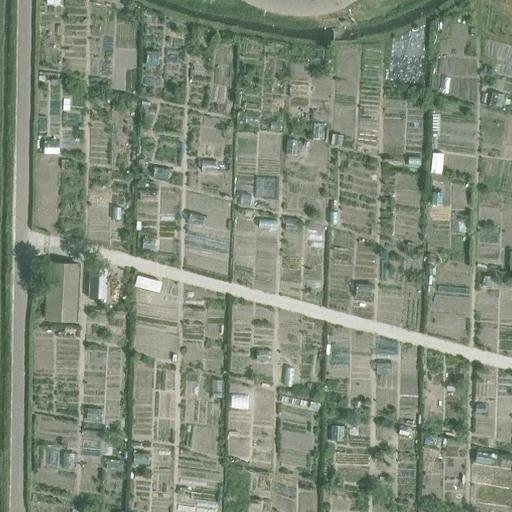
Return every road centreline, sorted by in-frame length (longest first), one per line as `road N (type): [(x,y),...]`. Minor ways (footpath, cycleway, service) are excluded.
road 1 (unclassified): [(19,511),(26,0)]
road 2 (track): [(511,369),(93,255),(20,251)]
